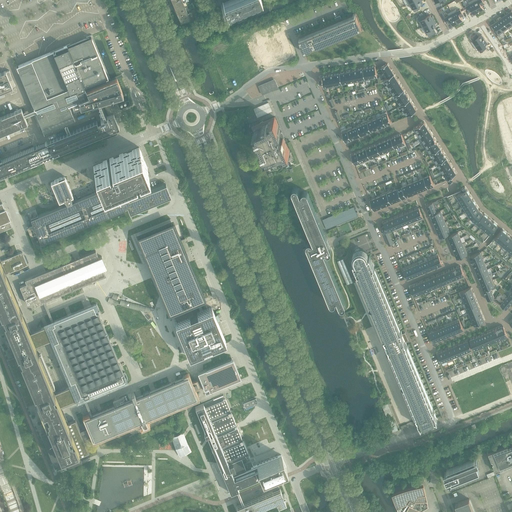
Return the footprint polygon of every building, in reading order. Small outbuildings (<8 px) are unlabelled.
[(177,9),(175,10),(178,17),(187,13),(181,0),(171,0),(173,4),(175,3),(177,9)] [(226,0),(226,1),(225,2),(224,2),(223,2),(222,3),(223,4),(220,5),(222,9),(225,8),(225,10),(224,10),(225,12),(226,11),(227,13),(234,10),(235,12),(259,2),(258,0),(226,0)] [(422,0),(414,0),(408,4),(411,9),(413,8),(414,11),(420,8),(418,5),(423,3),(422,1),(423,0),(422,0)] [(469,4),(466,6),(469,12),(472,11),(474,14),(478,11),(472,0),(471,0),(468,2),(469,4)] [(472,0),(478,11),(483,9),(481,6),(484,4),(481,0),(472,0)] [(456,9),(451,11),(457,23),(462,20),(460,17),(463,15),(460,9),(457,11),(456,9)] [(448,16),(445,17),(448,24),(451,22),(453,25),(457,23),(451,11),(447,13),(448,16)] [(187,13),(178,17),(181,24),(190,20),(187,13)] [(424,14),(418,18),(420,21),(419,21),(422,27),(423,26),(434,20),(432,16),(431,17),(430,15),(425,17),(424,14)] [(511,22),(506,14),(501,18),(508,27),(507,27),(508,28),(511,25),(511,22)] [(356,16),(299,40),(301,46),(303,51),(360,27),(361,27),(358,22),(356,16)] [(501,18),(496,21),(503,31),(503,30),(507,27),(508,27),(501,18)] [(422,27),(420,28),(423,33),(426,31),(427,34),(433,31),(431,28),(436,26),(435,24),(436,23),(434,20),(423,26),(422,27)] [(496,21),(491,25),(494,30),(493,30),(496,35),(498,34),(498,35),(504,31),(503,30),(503,31),(496,21)] [(477,34),(471,38),(473,41),(471,42),(473,46),(484,39),(481,34),(478,36),(477,34)] [(38,120),(39,123),(40,127),(41,126),(44,134),(47,132),(63,126),(64,125),(68,133),(70,132),(66,124),(68,123),(75,121),(71,110),(73,109),(73,110),(77,109),(96,103),(98,103),(100,102),(101,102),(107,100),(107,99),(108,99),(109,99),(110,98),(114,97),(117,96),(119,95),(122,95),(122,94),(120,89),(119,89),(118,90),(116,86),(117,86),(119,85),(116,80),(113,81),(111,82),(110,82),(109,83),(103,85),(86,92),(84,87),(106,78),(108,77),(91,37),(70,45),(70,44),(43,55),(18,65),(16,66),(34,109),(28,112),(23,114),(24,117),(29,115),(35,112),(38,120)] [(484,39),(473,46),(476,50),(478,49),(480,52),(486,48),(484,45),(487,43),(484,39)] [(242,41),(219,50),(232,81),(255,71),(242,41)] [(387,63),(381,67),(387,77),(388,78),(394,74),(387,63)] [(375,66),(369,67),(371,78),(377,77),(375,66)] [(371,78),(369,67),(363,68),(365,79),(371,78)] [(365,79),(363,68),(357,69),(359,80),(365,79)] [(357,69),(351,71),(353,82),(359,80),(357,69)] [(0,177),(2,176),(7,174),(7,175),(43,160),(42,160),(47,158),(51,156),(45,143),(41,144),(37,146),(34,147),(0,161),(0,133),(27,123),(24,117),(23,114),(21,109),(18,110),(0,117),(0,92),(12,87),(13,86),(15,85),(9,70),(6,72),(5,71),(0,73),(0,177)] [(351,71),(345,72),(347,83),(348,83),(348,86),(354,85),(353,82),(351,71)] [(347,83),(345,72),(339,73),(341,84),(347,83)] [(339,73),(333,74),(336,86),(342,85),(341,84),(339,73)] [(333,74),(328,75),(330,88),(336,86),(333,74)] [(397,79),(394,74),(388,78),(387,77),(384,79),(384,80),(387,85),(397,79)] [(330,86),(328,75),(321,77),(322,78),(319,78),(320,83),(322,82),(324,88),(330,86)] [(275,83),(276,82),(275,79),(274,79),(259,85),(259,86),(258,86),(262,95),(263,95),(278,88),(279,88),(277,85),(276,85),(276,86),(265,91),(266,91),(263,92),(262,92),(261,88),(261,87),(264,86),(275,82),(275,83)] [(391,90),(400,84),(397,79),(387,85),(391,90)] [(265,91),(276,86),(276,85),(277,85),(276,82),(275,83),(275,82),(264,86),(261,87),(261,88),(262,92),(263,92),(266,91),(265,91)] [(391,90),(390,91),(393,96),(394,95),(403,89),(400,84),(391,90)] [(397,100),(407,94),(403,89),(394,95),(397,100)] [(400,105),(410,99),(407,94),(397,100),(400,105)] [(505,102),(503,103),(505,109),(506,109),(508,112),(511,109),(511,98),(509,100),(508,101),(507,100),(505,101),(505,102)] [(413,104),(410,99),(400,105),(403,110),(413,104)] [(104,118),(101,120),(97,121),(92,123),(74,131),(70,132),(68,133),(55,139),(53,139),(45,143),(51,156),(53,156),(94,138),(101,136),(103,140),(107,138),(114,135),(115,135),(115,136),(116,136),(117,136),(117,135),(118,135),(118,134),(117,134),(118,134),(116,129),(119,128),(118,125),(118,124),(115,117),(114,114),(107,117),(106,118),(100,102),(98,103),(104,119),(104,118)] [(268,102),(253,109),(257,118),(272,111),(268,102)] [(416,110),(413,104),(403,110),(407,116),(416,110)] [(387,114),(386,112),(381,114),(382,116),(386,125),(391,123),(387,114)] [(382,116),(381,114),(381,115),(376,117),(377,118),(381,127),(386,125),(382,116)] [(279,133),(281,132),(278,126),(277,123),(275,117),(270,119),(252,127),(253,131),(254,131),(254,133),(258,141),(259,141),(261,147),(260,147),(265,158),(267,162),(267,163),(279,157),(290,153),(290,152),(283,137),(281,138),(280,137),(281,137),(280,134),(279,134),(279,133)] [(377,118),(376,117),(371,119),(372,120),(376,130),(381,127),(377,118)] [(372,120),(371,119),(367,121),(366,120),(367,122),(371,132),(376,130),(372,120)] [(367,122),(366,120),(361,122),(362,124),(366,134),(371,132),(367,122)] [(362,124),(361,122),(361,123),(356,125),(357,126),(361,136),(366,134),(362,124)] [(417,134),(427,127),(424,122),(413,128),(417,134)] [(357,126),(356,125),(357,127),(352,128),(351,126),(352,129),(356,138),(361,136),(357,126)] [(352,129),(351,126),(346,128),(347,131),(351,140),(356,138),(352,129)] [(420,139),(430,132),(427,127),(417,134),(420,139)] [(347,131),(346,128),(341,130),(341,131),(342,133),(346,142),(349,141),(351,140),(347,131)] [(423,144),(433,137),(430,132),(420,139),(423,144)] [(405,143),(401,134),(396,136),(400,145),(401,148),(406,146),(405,143)] [(400,145),(396,136),(391,138),(395,147),(395,149),(400,147),(401,148),(400,145)] [(437,142),(433,137),(423,144),(426,149),(437,142)] [(395,147),(391,138),(386,140),(390,150),(390,151),(395,149),(395,147)] [(390,150),(386,140),(381,142),(385,152),(386,154),(386,153),(390,151),(390,150)] [(385,152),(381,142),(376,145),(380,154),(381,156),(386,154),(385,152)] [(429,154),(440,147),(437,142),(426,149),(429,154)] [(380,154),(376,145),(371,147),(375,156),(376,158),(381,156),(380,154)] [(121,177),(127,175),(134,172),(134,171),(136,170),(137,171),(147,167),(139,147),(119,155),(113,158),(109,159),(110,160),(108,161),(107,161),(107,160),(93,166),(101,186),(103,185),(111,182),(116,180),(121,177)] [(375,156),(371,147),(366,149),(370,158),(371,160),(371,159),(375,157),(376,158),(375,156)] [(433,159),(443,152),(440,147),(429,154),(430,153),(433,158),(432,159),(433,159)] [(370,158),(366,149),(361,151),(365,160),(366,162),(371,160),(370,158)] [(365,160),(361,151),(356,153),(360,162),(361,164),(366,162),(365,160)] [(436,164),(446,158),(443,152),(433,159),(436,164)] [(360,162),(356,153),(351,155),(352,158),(355,164),(360,162),(361,164),(360,162)] [(439,169),(449,163),(446,158),(436,164),(439,169)] [(442,174),(453,168),(449,163),(439,169),(442,174)] [(456,173),(453,168),(442,174),(442,175),(443,174),(446,179),(448,178),(448,179),(449,181),(453,178),(452,176),(451,176),(452,176),(456,173)] [(434,185),(432,180),(430,175),(429,175),(424,177),(428,188),(434,185)] [(154,203),(171,197),(166,184),(149,191),(150,191),(145,193),(129,199),(129,198),(126,192),(124,188),(118,191),(115,184),(112,185),(111,182),(103,185),(105,188),(99,190),(98,189),(81,197),(81,196),(77,197),(78,199),(72,201),(71,199),(74,198),(73,196),(73,195),(65,177),(65,176),(61,177),(54,180),(51,182),(59,201),(60,201),(61,203),(64,202),(65,205),(60,206),(56,208),(38,215),(37,215),(38,216),(36,216),(35,215),(34,215),(32,216),(33,218),(31,218),(31,217),(31,218),(32,222),(33,224),(34,225),(33,226),(28,228),(27,228),(35,247),(38,245),(42,244),(41,242),(118,211),(125,208),(127,207),(130,214),(150,205),(154,203),(155,203),(154,203)] [(428,188),(424,177),(418,180),(423,190),(428,188)] [(423,190),(418,180),(413,182),(417,192),(423,190)] [(417,192),(413,182),(407,184),(411,195),(417,192)] [(411,195),(407,184),(401,187),(401,188),(402,187),(405,196),(405,197),(411,195)] [(301,195),(302,195),(301,196),(298,189),(298,188),(297,188),(296,187),(295,187),(294,187),(293,188),(292,188),(292,189),(292,190),(292,191),(292,192),(313,243),(312,244),(312,243),(312,242),(311,242),(310,242),(309,242),(308,242),(307,243),(306,243),(306,244),(306,245),(306,246),(330,303),(330,304),(331,304),(332,305),(333,305),(334,305),(334,304),(335,304),(335,303),(336,303),(336,302),(336,301),(336,300),(337,300),(339,306),(340,307),(340,308),(341,308),(342,308),(343,308),(344,308),(345,307),(346,306),(346,305),(346,304),(324,252),(325,252),(325,253),(326,253),(327,254),(328,254),(329,254),(330,254),(330,253),(331,253),(331,252),(331,251),(331,250),(330,247),(328,243),(308,193),(307,192),(306,191),(305,191),(304,191),(303,191),(302,192),(302,193),(301,193),(301,194),(301,195)] [(400,187),(398,188),(392,191),(392,189),(391,190),(396,201),(402,198),(404,198),(405,197),(405,196),(402,187),(401,188),(401,187),(400,187)] [(461,190),(460,191),(461,192),(456,195),(459,200),(457,201),(457,202),(460,200),(463,198),(469,194),(469,193),(467,190),(465,187),(461,189),(461,190)] [(396,201),(391,190),(386,192),(391,203),(396,201)] [(391,203),(386,192),(380,194),(385,206),(391,203)] [(385,206),(380,194),(381,195),(375,198),(380,208),(385,206)] [(460,206),(460,207),(463,206),(468,203),(473,199),(469,194),(463,198),(460,200),(462,205),(460,206)] [(380,208),(375,198),(369,200),(374,210),(380,208)] [(463,211),(463,212),(466,211),(471,208),(476,205),(475,204),(476,203),(474,200),(473,200),(473,199),(468,203),(463,206),(466,210),(463,211)] [(434,207),(432,202),(429,204),(426,205),(430,215),(437,213),(436,212),(438,212),(435,207),(434,207)] [(0,321),(2,320),(9,337),(16,354),(8,357),(7,357),(12,368),(27,404),(35,400),(43,418),(48,430),(41,433),(55,466),(64,462),(66,467),(67,468),(81,462),(82,462),(82,461),(81,461),(79,456),(89,452),(81,434),(81,432),(80,430),(79,431),(78,430),(80,429),(75,419),(68,422),(63,410),(61,405),(55,392),(53,386),(54,385),(40,351),(39,352),(36,345),(31,332),(30,329),(7,274),(28,265),(22,252),(1,260),(0,257),(0,231),(12,227),(9,220),(8,221),(4,211),(5,210),(2,203),(0,204),(0,321)] [(467,218),(468,219),(475,213),(479,210),(476,205),(471,208),(466,211),(470,216),(467,218)] [(423,219),(419,208),(413,210),(418,222),(423,219)] [(418,222),(413,210),(408,212),(413,224),(418,222)] [(440,210),(438,212),(436,212),(437,213),(430,215),(432,221),(443,216),(440,210)] [(468,219),(469,220),(471,218),(476,222),(479,219),(484,214),(479,210),(475,213),(468,219)] [(413,224),(408,212),(403,214),(407,223),(407,224),(408,226),(413,224)] [(407,223),(403,214),(398,216),(402,226),(403,225),(407,224),(407,223)] [(474,225),(475,225),(477,223),(481,226),(484,222),(488,217),(487,217),(488,216),(485,214),(484,214),(479,219),(476,222),(474,225)] [(402,226),(398,216),(393,218),(397,228),(398,230),(403,228),(403,225),(402,226)] [(445,222),(443,216),(432,221),(435,226),(445,222)] [(479,229),(480,229),(482,227),(485,230),(489,226),(493,221),(488,217),(484,222),(481,226),(479,229)] [(397,228),(393,218),(388,220),(392,230),(393,231),(393,232),(398,230),(397,228)] [(392,230),(388,220),(383,223),(384,226),(383,226),(381,227),(389,246),(392,244),(393,244),(392,242),(388,233),(393,231),(392,230)] [(448,227),(448,228),(449,227),(446,221),(445,222),(435,226),(437,232),(448,227)] [(483,232),(484,233),(486,231),(490,234),(494,230),(498,225),(496,224),(497,224),(494,222),(493,221),(489,226),(485,230),(483,232)] [(173,224),(139,237),(153,271),(170,311),(171,311),(177,321),(194,314),(190,303),(203,297),(195,279),(188,260),(179,239),(173,224)] [(450,233),(448,228),(448,227),(437,232),(439,238),(446,235),(450,233)] [(498,233),(494,238),(499,241),(496,244),(497,244),(499,242),(502,239),(507,233),(506,232),(503,230),(502,229),(498,233)] [(460,237),(458,232),(447,236),(450,242),(460,237)] [(511,237),(507,233),(502,239),(499,242),(503,245),(501,248),(502,248),(504,246),(508,241),(511,237)] [(462,243),(460,237),(450,242),(452,247),(462,243)] [(466,248),(464,242),(462,243),(452,247),(454,253),(465,249),(466,248)] [(353,256),(353,257),(353,258),(353,259),(353,260),(354,262),(355,263),(354,264),(354,262),(353,263),(354,266),(356,270),(358,274),(359,275),(357,276),(369,304),(370,303),(371,304),(370,305),(371,308),(372,307),(373,308),(371,309),(383,337),(384,336),(385,338),(384,338),(384,339),(384,340),(385,340),(385,341),(385,342),(386,342),(388,348),(388,349),(389,350),(389,351),(389,352),(390,352),(390,353),(403,385),(415,415),(416,414),(416,415),(416,416),(416,417),(417,418),(418,419),(418,420),(420,423),(419,423),(420,424),(420,425),(420,426),(421,426),(421,427),(422,427),(421,425),(424,424),(425,424),(426,426),(433,423),(432,421),(436,419),(437,421),(438,420),(437,420),(437,419),(437,418),(436,417),(436,416),(436,417),(434,413),(435,413),(434,412),(434,411),(434,410),(433,409),(433,408),(433,407),(420,375),(408,346),(407,346),(406,345),(407,345),(405,342),(408,341),(405,333),(402,334),(401,331),(400,331),(399,330),(401,330),(375,268),(374,269),(374,268),(374,267),(373,263),(371,260),(370,256),(369,256),(369,258),(368,256),(367,254),(367,253),(366,252),(365,251),(364,250),(363,250),(362,249),(360,249),(359,249),(358,248),(357,248),(357,249),(356,249),(356,250),(356,251),(355,252),(354,253),(353,254),(353,256)] [(468,254),(466,248),(465,249),(454,253),(457,259),(458,258),(467,254),(468,254)] [(105,275),(106,275),(103,268),(106,267),(102,257),(102,256),(98,258),(95,251),(79,258),(78,257),(75,259),(69,262),(68,261),(65,263),(32,277),(25,280),(27,283),(20,286),(27,303),(34,301),(35,305),(42,302),(42,301),(43,301),(44,301),(45,300),(55,296),(56,296),(59,295),(59,294),(82,285),(85,284),(85,283),(95,279),(95,280),(102,277),(102,276),(105,275)] [(482,258),(483,258),(484,258),(481,252),(480,252),(470,256),(472,262),(482,258)] [(442,265),(441,261),(438,255),(437,253),(432,255),(433,257),(437,267),(442,265)] [(433,257),(432,255),(427,257),(428,260),(432,269),(437,267),(433,257)] [(485,263),(483,258),(482,258),(472,262),(474,268),(485,263)] [(422,260),(417,261),(418,264),(422,273),(427,271),(423,262),(422,260)] [(432,269),(428,260),(423,262),(427,271),(432,269)] [(418,264),(417,261),(412,264),(413,266),(417,275),(422,273),(418,264)] [(487,269),(485,263),(474,268),(477,273),(487,269)] [(413,266),(412,264),(407,266),(408,268),(412,277),(417,275),(413,266)] [(408,268),(407,266),(402,268),(403,270),(407,279),(412,277),(408,268)] [(464,275),(462,270),(460,266),(455,268),(459,278),(460,280),(465,278),(464,275)] [(459,278),(455,268),(450,270),(454,280),(455,282),(460,280),(459,278)] [(487,269),(477,273),(479,279),(489,275),(489,274),(490,274),(492,273),(490,268),(487,269)] [(454,280),(450,270),(445,272),(449,282),(450,284),(455,282),(454,280)] [(449,282),(445,272),(440,274),(444,284),(445,286),(450,284),(449,282)] [(444,284),(440,274),(435,276),(439,286),(444,284)] [(490,274),(489,274),(489,275),(479,279),(481,284),(492,280),(493,280),(490,274)] [(439,286),(435,276),(430,279),(434,288),(435,290),(440,288),(439,286)] [(434,288),(430,279),(425,281),(429,290),(434,288)] [(495,286),(493,280),(492,280),(481,284),(483,290),(490,287),(490,288),(494,286),(495,286)] [(429,290),(425,281),(420,283),(424,292),(429,290)] [(424,292),(420,283),(415,285),(419,294),(424,292)] [(419,294),(415,285),(410,287),(411,291),(414,296),(415,299),(420,296),(419,294)] [(470,287),(460,291),(462,297),(473,293),(470,287)] [(494,298),(490,288),(490,287),(483,290),(488,300),(494,298)] [(475,299),(473,293),(462,297),(461,298),(464,304),(465,303),(475,299)] [(506,309),(511,301),(511,299),(508,296),(500,305),(506,309)] [(467,308),(477,304),(475,299),(465,303),(467,308)] [(43,301),(52,323),(53,323),(54,322),(45,300),(44,301),(43,301)] [(83,396),(84,396),(85,395),(85,396),(88,395),(89,396),(125,381),(125,380),(128,379),(125,373),(125,372),(123,372),(112,346),(103,323),(98,311),(99,311),(96,304),(94,305),(93,304),(57,319),(57,320),(54,321),(55,322),(54,322),(53,323),(52,323),(43,327),(31,332),(36,345),(48,340),(53,339),(54,342),(53,342),(70,382),(71,382),(72,385),(67,387),(55,392),(61,405),(72,401),(82,396),(83,396)] [(469,314),(480,310),(477,304),(467,308),(469,314)] [(177,321),(175,322),(181,338),(189,356),(226,341),(211,307),(194,314),(177,321)] [(482,315),(480,310),(469,314),(472,320),(482,315)] [(484,321),(482,315),(472,320),(474,325),(484,321)] [(459,320),(458,318),(453,320),(454,323),(458,332),(463,330),(459,320)] [(454,323),(453,320),(448,322),(449,325),(453,334),(458,332),(454,323)] [(449,325),(448,322),(443,324),(443,326),(444,325),(444,327),(448,336),(453,334),(449,325)] [(444,325),(443,326),(439,328),(438,328),(439,329),(443,338),(448,336),(444,327),(444,325)] [(503,326),(497,328),(502,339),(501,339),(502,340),(508,338),(503,326)] [(502,339),(497,328),(492,331),(496,341),(501,339),(502,339)] [(439,329),(434,331),(438,340),(443,338),(439,329)] [(438,340),(434,331),(429,333),(433,342),(438,340)] [(496,341),(492,331),(486,333),(490,344),(496,341)] [(490,344),(486,333),(481,335),(485,346),(490,344)] [(485,346),(481,335),(475,338),(479,348),(485,346)] [(479,348),(475,338),(469,340),(474,351),(479,348)] [(472,350),(468,341),(463,343),(466,352),(467,354),(473,352),(472,350)] [(466,352),(463,343),(458,345),(461,354),(462,357),(467,354),(466,352)] [(461,354),(458,345),(453,347),(456,356),(461,354)] [(456,356),(453,347),(448,349),(452,358),(456,356)] [(452,358),(448,349),(443,351),(447,360),(446,361),(447,363),(453,360),(452,358)] [(447,360),(443,351),(437,353),(441,363),(446,361),(447,360)] [(197,372),(203,385),(205,392),(241,377),(233,358),(206,369),(206,368),(197,372)] [(128,394),(130,399),(124,401),(123,397),(113,401),(115,405),(92,415),(91,415),(90,415),(86,417),(86,418),(86,417),(85,418),(85,419),(86,419),(89,427),(88,427),(83,429),(80,430),(81,434),(85,432),(89,430),(90,430),(94,438),(93,438),(94,439),(95,439),(139,421),(141,426),(144,425),(144,424),(146,423),(144,418),(196,397),(196,396),(192,388),(198,386),(196,382),(191,384),(188,376),(187,375),(187,376),(136,397),(134,392),(131,393),(128,394)] [(239,486),(243,484),(258,478),(261,477),(286,467),(281,455),(256,465),(253,467),(251,468),(246,470),(244,466),(247,465),(246,462),(243,463),(241,459),(246,457),(249,456),(247,453),(243,441),(241,439),(242,439),(237,427),(221,434),(217,435),(216,432),(236,424),(231,413),(230,410),(225,399),(224,396),(224,395),(213,400),(203,404),(195,407),(196,410),(205,432),(204,433),(205,436),(206,435),(207,437),(208,438),(208,439),(222,472),(230,493),(232,492),(236,491),(237,490),(238,490),(239,490),(238,489),(237,486),(239,485),(239,486)] [(92,415),(84,396),(83,396),(82,396),(90,415),(91,415),(92,415)] [(256,398),(243,404),(245,408),(258,403),(256,398)] [(383,406),(382,406),(386,417),(393,433),(398,431),(392,414),(387,404),(383,406)] [(182,433),(172,438),(180,456),(190,452),(182,433)] [(511,446),(509,448),(507,445),(488,453),(492,461),(492,460),(493,463),(492,463),(496,471),(511,464),(511,446)] [(445,472),(446,475),(445,476),(446,480),(450,479),(451,481),(451,482),(479,471),(479,470),(474,459),(475,459),(474,458),(446,469),(447,470),(447,471),(446,471),(447,472),(445,472)] [(406,511),(405,511),(416,511),(421,509),(423,509),(425,507),(426,506),(429,505),(428,501),(427,498),(427,494),(426,492),(426,490),(425,486),(424,483),(419,483),(414,484),(411,485),(407,486),(403,487),(400,488),(395,490),(392,491),(393,494),(395,497),(395,499),(396,501),(397,503),(399,507),(399,508),(400,509),(400,510),(401,511),(404,511),(405,511),(406,511)] [(238,490),(236,491),(237,493),(240,500),(242,504),(236,507),(238,511),(255,511),(277,503),(278,506),(286,503),(283,497),(285,496),(284,494),(282,495),(280,489),(244,504),(243,504),(242,499),(239,493),(238,490)] [(474,511),(469,499),(455,504),(458,511),(474,511)]
